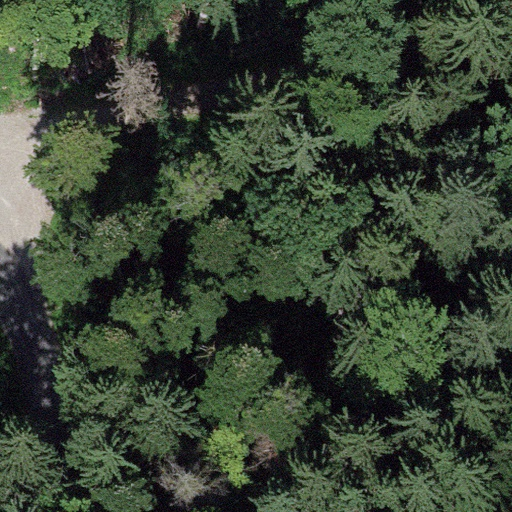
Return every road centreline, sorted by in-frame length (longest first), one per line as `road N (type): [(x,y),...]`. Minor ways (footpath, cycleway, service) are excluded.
road 1 (track): [(0,174),(107,126),(405,51),(511,13)]
road 2 (unclassified): [(0,273),(23,309),(59,464),(58,511)]
